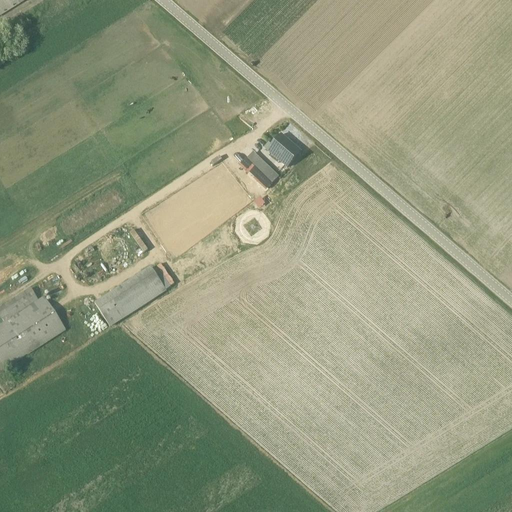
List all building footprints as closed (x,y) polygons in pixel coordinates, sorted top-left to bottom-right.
[(0,0),(0,17),(26,0),(0,0)] [(301,152),(281,135),(268,151),(287,168),(301,152)] [(240,165),(264,190),(271,183),(247,158),(240,165)] [(258,196),(253,202),(256,205),(248,213),(253,218),(267,205),(258,196)] [(132,230),(128,233),(143,251),(147,248),(132,230)] [(107,327),(166,292),(150,266),(91,301),(107,327)] [(43,299),(0,325),(0,372),(64,331),(43,299)]
